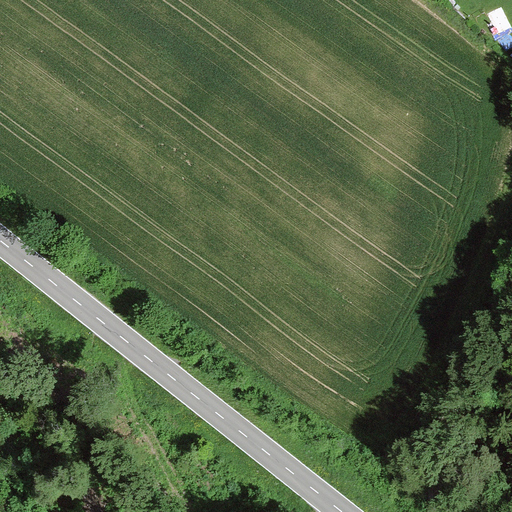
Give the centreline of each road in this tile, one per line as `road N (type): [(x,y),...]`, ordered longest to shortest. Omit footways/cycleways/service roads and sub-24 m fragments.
road 1 (tertiary): [(0,240),(341,511)]
road 2 (track): [(453,511),(511,316)]
